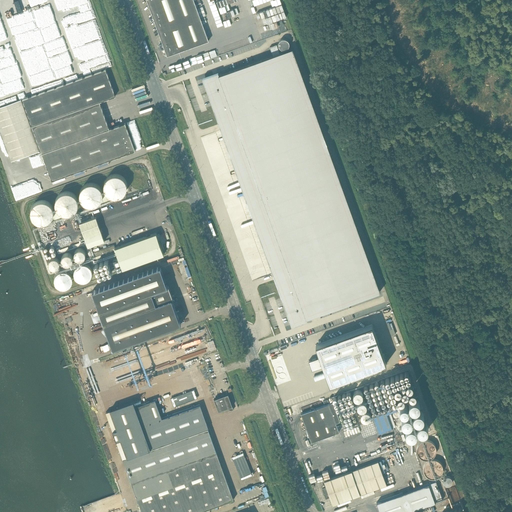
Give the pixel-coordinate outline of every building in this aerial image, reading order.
[(34,74),(37,84),(77,71),(66,38),(64,38),(61,30),(39,38),(39,34),(52,29),(48,18),(43,18),(42,14),(56,9),(52,0),(30,0),(34,10),(28,12),(30,18),(5,18),(7,22),(20,22),(8,26),(11,35),(15,35),(17,41),(35,35),(35,39),(15,46),(24,72),(30,70),(31,75),(34,74)] [(87,0),(62,0),(59,1),(61,9),(78,4),(80,12),(76,13),(78,18),(91,14),(87,0)] [(146,0),(162,43),(159,44),(161,49),(164,48),(167,56),(172,54),(191,47),(173,0),(146,0)] [(173,0),(191,47),(207,41),(191,0),(173,0)] [(0,65),(14,59),(8,45),(0,44),(3,43),(3,40),(7,38),(0,22),(0,65)] [(83,68),(108,60),(96,23),(91,24),(94,32),(73,39),(83,68)] [(263,27),(262,28),(264,34),(272,31),(270,26),(263,28),(263,27)] [(286,49),(288,48),(289,46),(289,44),(289,42),(288,40),(286,39),(284,39),(282,39),(280,40),(279,42),(278,44),(279,46),(280,48),(282,49),(284,50),(286,49)] [(270,47),(273,55),(279,53),(277,45),(270,47)] [(292,326),(307,320),(306,318),(380,291),(293,48),(279,53),(273,55),(219,75),(218,72),(203,78),(292,326)] [(109,129),(100,101),(115,95),(106,69),(22,99),(32,125),(31,126),(21,99),(0,106),(0,129),(11,161),(40,151),(41,150),(52,180),(135,151),(125,123),(109,129)] [(3,82),(6,93),(15,91),(11,80),(3,82)] [(16,196),(34,190),(25,163),(16,166),(17,170),(8,173),(16,196)] [(98,175),(109,193),(112,191),(113,192),(116,191),(117,193),(129,185),(116,164),(98,175)] [(98,198),(96,197),(102,181),(82,174),(76,190),(80,191),(79,196),(89,200),(97,202),(98,198)] [(76,199),(74,189),(66,184),(60,185),(56,188),(53,193),(54,199),(58,205),(56,206),(52,208),(50,204),(49,197),(41,193),(35,194),(31,196),(27,202),(28,207),(33,216),(39,219),(51,217),(51,215),(69,211),(72,209),(74,205),(74,204),(77,199),(76,199)] [(78,217),(86,242),(103,237),(95,211),(78,217)] [(115,248),(123,269),(164,254),(156,233),(115,248)] [(73,251),(82,250),(82,242),(73,242),(73,251)] [(63,259),(71,254),(67,245),(58,250),(63,259)] [(114,245),(93,252),(95,257),(95,259),(101,257),(100,255),(115,250),(114,245)] [(45,254),(49,264),(59,261),(55,250),(45,254)] [(88,277),(89,258),(79,257),(78,260),(75,260),(74,277),(88,277)] [(167,286),(160,266),(96,289),(92,291),(100,311),(113,348),(180,324),(172,300),(173,299),(168,285),(167,286)] [(70,280),(70,268),(54,268),(54,283),(65,284),(65,280),(70,280)] [(78,287),(44,296),(47,308),(82,299),(78,287)] [(320,356),(308,360),(312,370),(323,366),(330,384),(386,364),(372,324),(316,345),(320,356)] [(303,342),(274,351),(277,362),(306,353),(303,342)] [(354,393),(353,394),(354,396),(355,398),(356,399),(358,399),(360,399),(361,398),(362,396),(363,394),(362,393),(361,391),(360,390),(358,390),(356,390),(355,391),(354,393)] [(233,409),(228,394),(214,399),(218,411),(227,408),(231,410),(233,409)] [(134,402),(106,412),(114,435),(130,478),(131,482),(142,511),(198,511),(234,499),(216,452),(199,404),(161,418),(154,400),(135,406),(134,402)] [(366,403),(365,401),(364,400),(362,400),(360,400),(358,401),(357,403),(357,405),(357,407),(358,408),(360,409),(362,410),(364,409),(365,408),(366,407),(366,405),(366,403)] [(311,442),(316,440),(339,432),(333,415),(337,413),(333,402),(301,413),(311,442)] [(371,413),(370,412),(368,411),(366,410),(364,411),(362,412),(361,413),(361,415),(361,417),(362,419),(364,420),(366,420),(368,420),(370,419),(371,417),(371,415),(371,413)] [(364,447),(366,453),(375,450),(373,444),(364,447)] [(333,504),(387,485),(378,461),(324,480),(327,487),(322,489),(326,499),(330,497),(333,504)] [(252,467),(243,469),(245,478),(246,483),(255,480),(252,467)] [(453,483),(453,481),(453,479),(451,477),(450,476),(448,476),(445,476),(444,477),(443,479),(442,481),(443,483),(444,485),(445,486),(448,487),(450,486),(451,485),(453,483)] [(376,502),(380,511),(409,511),(410,511),(435,502),(443,500),(436,481),(428,484),(428,483),(376,502)]
